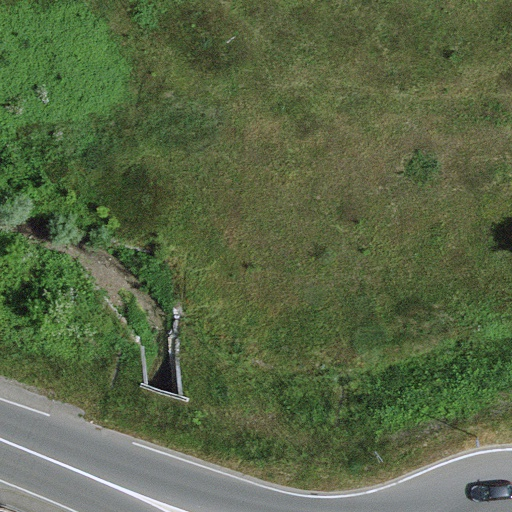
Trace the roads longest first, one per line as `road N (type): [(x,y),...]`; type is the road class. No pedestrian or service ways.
road 1 (primary): [(0,442),(132,494)]
road 2 (primary): [(255,511),(132,494)]
